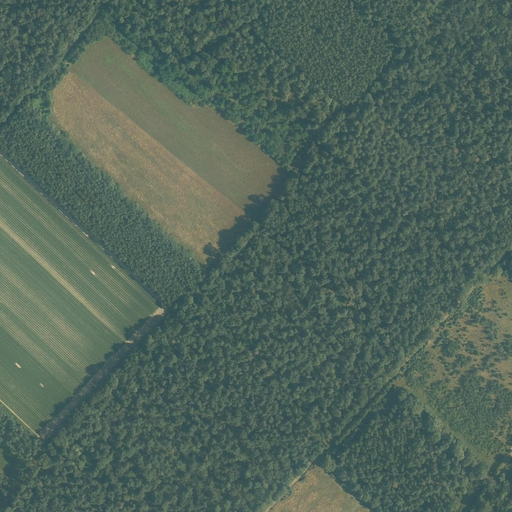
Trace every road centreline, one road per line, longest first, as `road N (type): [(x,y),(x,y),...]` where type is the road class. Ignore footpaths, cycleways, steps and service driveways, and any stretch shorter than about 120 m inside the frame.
road 1 (track): [(244,24),(308,80),(294,107),(310,128),(475,283)]
road 2 (track): [(264,511),(475,283)]
road 3 (track): [(99,8),(168,63),(232,32)]
road 4 (track): [(0,124),(79,33)]
